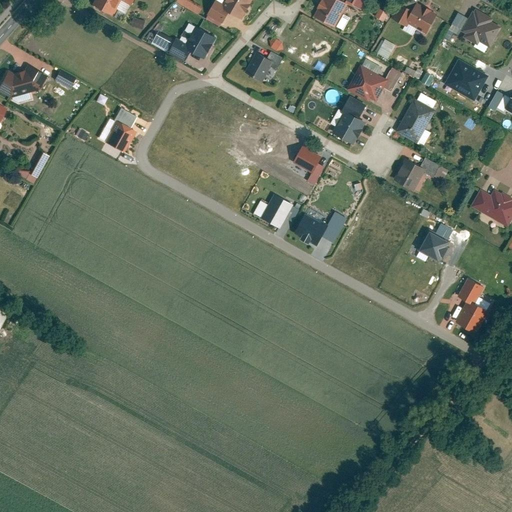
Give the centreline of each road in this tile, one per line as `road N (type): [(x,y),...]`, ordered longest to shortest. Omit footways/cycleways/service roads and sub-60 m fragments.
road 1 (residential): [(425,321),(155,174),(141,156),(176,90),(211,78)]
road 2 (unclassified): [(349,511),(485,357)]
road 3 (residential): [(211,78),(352,157),(381,152)]
road 4 (residential): [(299,0),(290,13),(273,7),(211,78)]
